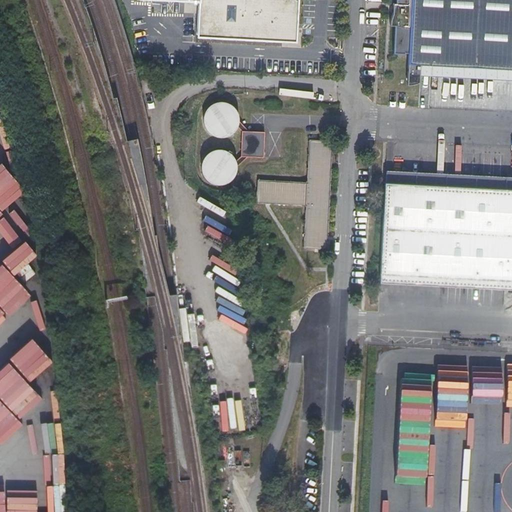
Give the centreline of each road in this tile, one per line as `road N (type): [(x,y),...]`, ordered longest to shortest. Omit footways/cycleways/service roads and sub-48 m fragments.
road 1 (unclassified): [(339,318),(356,0)]
road 2 (unknown): [(379,511),(395,372),(421,360),(511,359)]
road 3 (unclassified): [(329,511),(339,318)]
road 4 (unclassified): [(339,318),(511,328)]
road 5 (unknown): [(209,345),(248,511)]
